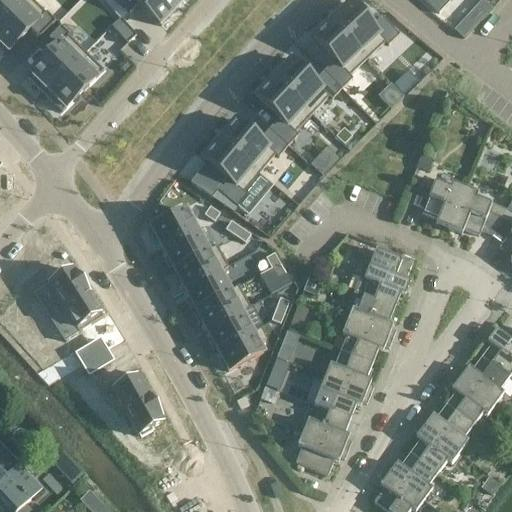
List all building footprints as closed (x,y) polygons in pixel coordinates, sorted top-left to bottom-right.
[(0,0),(0,25),(25,0),(0,0)] [(30,0),(25,0),(0,25),(0,53),(4,57),(30,31),(39,39),(55,23),(46,14),(45,15),(30,0)] [(112,0),(128,15),(137,6),(161,28),(178,10),(166,0),(112,0)] [(166,0),(178,10),(186,0),(166,0)] [(421,0),(439,16),(449,4),(446,2),(447,0),(421,0)] [(454,33),(462,41),(492,12),(482,3),(454,33)] [(348,5),(330,22),(367,61),(385,45),(388,48),(399,37),(381,19),(371,29),(348,5)] [(119,20),(110,28),(127,46),(135,37),(119,20)] [(330,22),(312,39),(334,63),(323,73),(341,91),(352,81),(350,78),(367,61),(330,22)] [(52,53),(26,79),(44,97),(85,55),(68,38),(69,37),(60,28),(44,44),(52,53)] [(85,55),(44,97),(61,115),(103,73),(85,55)] [(289,62),(272,80),(312,117),(328,99),(331,102),(341,91),(323,73),(313,84),(289,62)] [(272,80),(255,98),(279,121),(268,132),(288,149),(298,138),(295,135),(312,117),(272,80)] [(234,122),(218,141),(259,176),(275,157),(278,160),(288,149),(268,132),(259,143),(234,122)] [(218,141),(201,160),(226,182),(217,193),(237,209),(247,197),(244,195),(259,176),(218,141)] [(420,187),(421,187),(413,207),(424,212),(422,216),(438,222),(436,226),(449,231),(465,191),(452,185),(450,190),(424,179),(420,187)] [(465,191),(449,231),(462,237),(464,232),(479,238),(481,234),(492,239),(503,220),(507,212),(477,200),(478,196),(465,191)] [(210,209),(204,217),(214,224),(219,216),(210,209)] [(152,235),(150,236),(155,246),(158,244),(162,253),(197,234),(186,212),(151,232),(152,235)] [(511,216),(507,212),(503,220),(511,227),(511,233),(500,250),(511,258),(511,261),(510,264),(511,264),(511,216)] [(231,224),(225,232),(235,239),(241,231),(231,224)] [(241,231),(235,239),(245,246),(250,237),(241,231)] [(197,234),(162,253),(167,261),(164,263),(169,272),(172,271),(173,273),(217,249),(216,248),(208,253),(197,234)] [(174,275),(171,276),(177,286),(179,284),(184,293),(227,269),(217,249),(173,273),(174,275)] [(354,293),(354,295),(395,311),(401,296),(405,298),(411,284),(396,278),(401,263),(375,252),(364,281),(360,279),(354,293)] [(274,256),(265,261),(271,271),(280,267),(274,256)] [(280,267),(271,271),(277,282),(286,277),(280,267)] [(227,269),(184,293),(189,301),(186,303),(191,312),(194,311),(195,313),(239,289),(238,288),(230,293),(220,274),(228,270),(227,269)] [(50,286),(48,288),(78,335),(102,320),(88,297),(74,275),(73,274),(72,272),(61,279),(60,277),(49,284),(50,286)] [(196,315),(193,316),(198,326),(201,324),(206,333),(249,309),(239,289),(195,313),(196,315)] [(354,295),(347,311),(352,313),(347,324),(393,342),(396,334),(392,332),(393,327),(389,326),(395,311),(354,295)] [(279,301),(275,312),(284,316),(289,304),(279,301)] [(249,309),(206,333),(210,341),(208,343),(213,352),(216,351),(217,353),(252,334),(262,328),(252,308),(249,309)] [(275,312),(271,323),(280,327),(284,316),(275,312)] [(305,327),(292,323),(288,333),(301,338),(305,327)] [(393,342),(347,324),(342,337),(346,339),(341,354),(372,366),(378,352),(383,354),(385,349),(389,351),(393,342)] [(491,347),(482,360),(509,381),(511,377),(511,344),(496,333),(487,344),(491,347)] [(252,334),(217,353),(221,361),(219,363),(224,372),(227,371),(228,374),(263,355),(252,334)] [(75,356),(81,367),(105,353),(98,342),(75,356)] [(81,367),(88,379),(112,364),(105,353),(81,367)] [(372,366),(341,354),(335,369),(330,367),(325,380),(370,398),(374,389),(369,387),(371,383),(367,381),(372,366)] [(509,381),(482,360),(472,373),(469,370),(466,374),(462,371),(456,378),(495,407),(504,396),(500,393),(509,381)] [(280,380),(286,367),(277,364),(272,377),(280,380)] [(115,386),(110,389),(138,439),(140,438),(141,440),(152,433),(151,431),(162,425),(160,422),(161,422),(148,399),(134,376),(115,386)] [(495,407),(456,378),(451,386),(455,388),(452,392),(456,395),(446,408),(474,429),(483,416),(487,419),(495,407)] [(325,380),(314,407),(319,409),(350,422),(356,407),(361,409),(363,405),(367,406),(370,398),(325,380)] [(279,396),(265,390),(260,404),(274,410),(279,396)] [(474,429),(446,408),(437,421),(433,418),(430,422),(426,419),(420,426),(460,455),(468,444),(464,441),(474,429)] [(350,422),(318,409),(313,424),(308,422),(303,435),(348,454),(352,445),(347,443),(349,439),(344,437),(350,422)] [(460,455),(420,426),(415,434),(419,436),(416,440),(420,443),(410,456),(438,476),(447,464),(451,467),(460,455)] [(348,454),(303,435),(298,449),(302,450),(296,466),(328,478),(334,463),(339,465),(340,460),(345,462),(348,454)] [(0,500),(10,511),(18,511),(41,490),(18,466),(14,462),(0,446),(0,500)] [(438,476),(410,456),(401,469),(397,466),(394,470),(390,467),(385,474),(424,503),(432,492),(428,489),(438,476)] [(417,511),(424,503),(385,474),(379,482),(383,484),(380,488),(384,491),(374,504),(384,511),(411,511),(412,511),(417,511)] [(109,511),(92,492),(82,500),(93,511),(109,511)]
